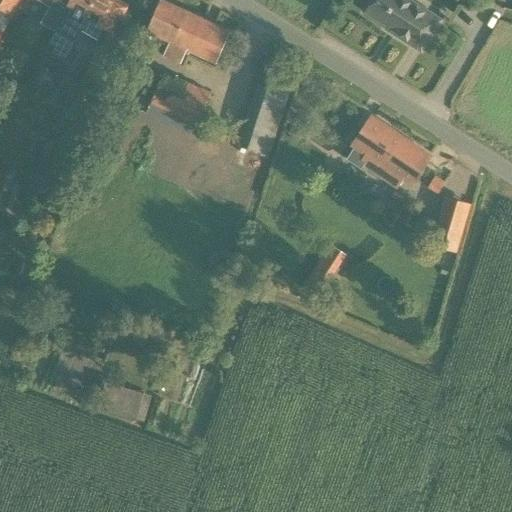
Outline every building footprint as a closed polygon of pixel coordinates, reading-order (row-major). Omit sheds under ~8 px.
[(0,36),(15,13),(22,0),(0,0),(0,47),(3,42),(0,40),(0,36)] [(48,46),(62,21),(65,23),(75,5),(70,2),(71,0),(52,0),(39,23),(55,32),(47,46),(48,46)] [(48,46),(53,49),(49,54),(64,62),(81,31),(97,39),(109,19),(104,16),(112,0),(71,0),(70,2),(75,5),(65,23),(62,21),(48,46)] [(146,32),(168,43),(162,56),(180,65),(186,51),(215,64),(229,32),(160,0),(146,32)] [(394,35),(422,53),(442,20),(410,0),(372,0),(364,12),(387,27),(388,26),(397,32),(396,35),(395,34),(394,35)] [(131,68),(135,55),(129,53),(136,28),(120,23),(108,62),(131,68)] [(94,112),(97,104),(90,101),(108,53),(93,48),(72,105),(88,110),(94,112)] [(252,100),(283,110),(292,81),(261,71),(252,100)] [(149,102),(195,124),(210,94),(163,72),(149,102)] [(251,104),(235,152),(265,162),(281,114),(251,104)] [(431,156),(372,117),(351,147),(354,149),(346,159),(360,168),(362,166),(395,188),(401,180),(411,186),(431,156)] [(435,179),(428,188),(437,194),(444,185),(435,179)] [(440,219),(432,244),(455,251),(462,226),(440,219)] [(317,299),(344,259),(328,248),(301,288),(317,299)] [(141,421),(150,386),(103,373),(94,408),(141,421)]
